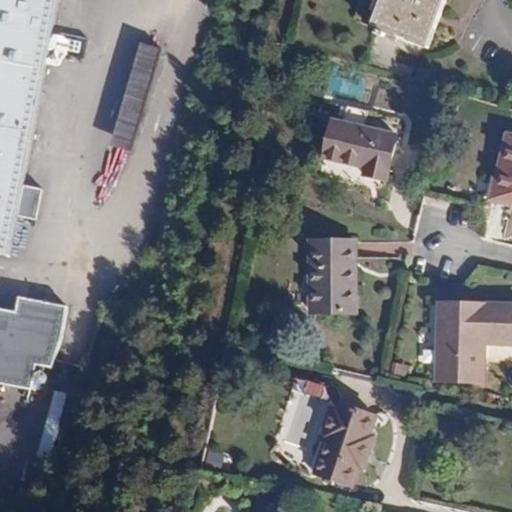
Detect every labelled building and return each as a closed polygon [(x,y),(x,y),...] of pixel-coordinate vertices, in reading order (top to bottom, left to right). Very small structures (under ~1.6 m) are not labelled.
[(0,0),(0,383),(34,390),(38,364),(60,367),(74,310),(27,301),(17,315),(0,311),(0,254),(17,257),(65,0),(0,0)] [(382,0),(372,27),(426,49),(445,0),(382,0)] [(133,140),(160,49),(142,43),(115,134),(133,140)] [(387,182),(397,136),(332,121),(323,158),(364,168),(362,176),(387,182)] [(501,183),(496,202),(511,205),(511,135),(506,134),(495,181),(501,183)] [(490,201),(496,202),(501,183),(495,181),(490,201)] [(355,314),(355,242),(311,242),(311,313),(355,314)] [(511,344),(511,305),(438,303),(436,380),(482,382),(483,344),(511,344)] [(369,435),(376,416),(339,403),(337,407),(332,406),(320,440),(326,442),(315,473),(352,486),(357,469),(361,470),(373,436),(369,435)]
